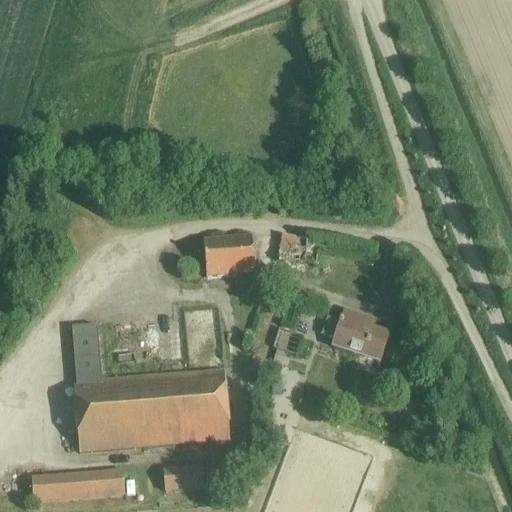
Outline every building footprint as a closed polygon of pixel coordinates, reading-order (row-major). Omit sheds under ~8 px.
[(206,279),(254,276),(251,239),(204,242),(206,279)] [(310,266),(311,254),(305,253),(306,241),(280,239),(278,262),(310,266)] [(43,286),(15,278),(11,292),(39,300),(43,286)] [(137,332),(164,332),(163,310),(126,311),(126,317),(137,317),(137,332)] [(328,319),(322,336),(336,341),(333,349),(378,364),(388,336),(374,331),(373,331),(375,322),(368,320),(345,312),(342,324),(328,319)] [(80,456),(228,444),(222,374),(101,384),(98,367),(96,329),(71,331),(73,369),(75,386),(80,456)] [(281,372),(271,373),(272,397),(282,396),(281,372)] [(423,409),(418,422),(429,427),(434,413),(423,409)] [(165,494),(203,491),(201,470),(163,473),(165,494)] [(33,505),(124,499),(122,474),(31,481),(33,505)]
